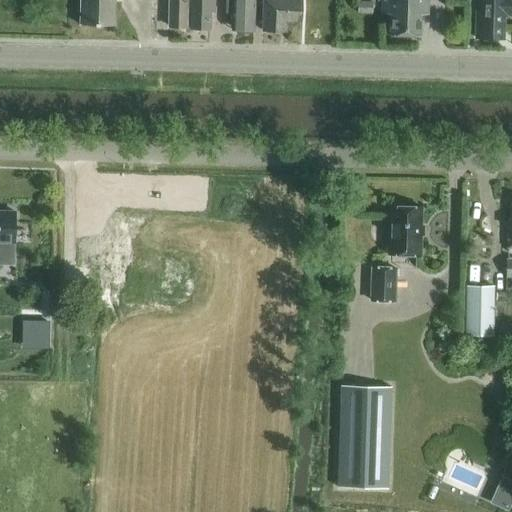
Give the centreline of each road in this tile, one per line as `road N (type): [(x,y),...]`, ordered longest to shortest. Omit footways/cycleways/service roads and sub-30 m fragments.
road 1 (tertiary): [(511,71),(0,59)]
road 2 (residential): [(511,169),(0,157)]
